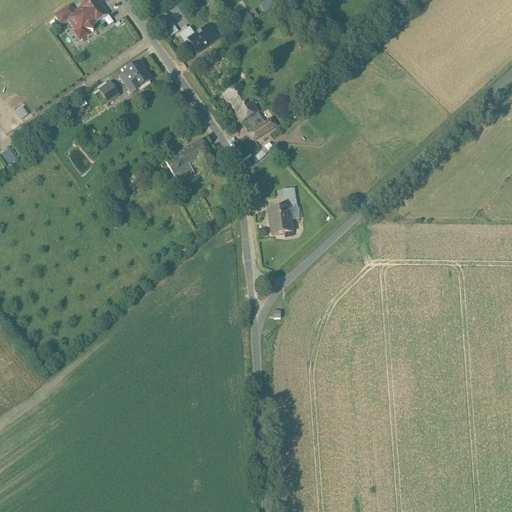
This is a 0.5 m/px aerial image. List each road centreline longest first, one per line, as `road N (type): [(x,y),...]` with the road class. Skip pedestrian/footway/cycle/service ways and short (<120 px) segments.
road 1 (unclassified): [(511,69),(285,280)]
road 2 (unclassified): [(246,264),(240,183),(227,143),(130,0)]
road 3 (unclassified): [(264,511),(251,331)]
